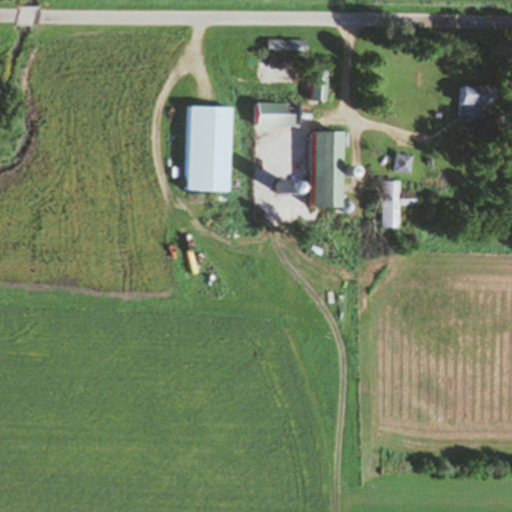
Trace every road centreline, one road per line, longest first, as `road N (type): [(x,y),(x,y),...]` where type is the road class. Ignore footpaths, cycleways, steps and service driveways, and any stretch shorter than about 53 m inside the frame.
road 1 (track): [(317,511),(266,318),(162,186),(155,120),(167,82),(198,49)]
road 2 (residential): [(511,21),(37,13)]
